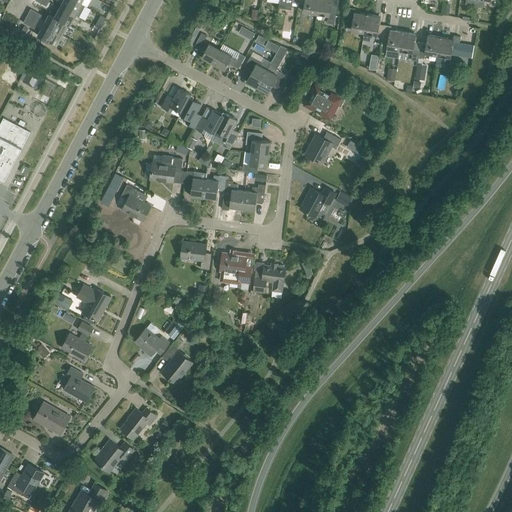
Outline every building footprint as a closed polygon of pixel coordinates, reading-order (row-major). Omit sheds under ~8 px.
[(75,14),(81,4),(73,0),(63,0),(60,6),(75,14)] [(316,14),(318,0),(298,0),(298,3),(305,4),(304,12),(316,14)] [(331,0),(318,0),(316,14),(329,16),(328,19),(335,20),(337,6),(331,5),(331,0)] [(111,7),(104,3),(101,9),(108,13),(111,7)] [(69,25),(75,14),(60,6),(55,17),(64,22),(64,23),(69,25)] [(363,40),(367,14),(354,12),(355,8),(349,7),(346,26),(352,27),(351,31),(364,33),(363,40)] [(31,9),(27,16),(63,35),(69,25),(64,23),(64,22),(55,17),(49,14),(45,21),(40,18),(42,15),(31,9)] [(376,39),(382,40),(384,25),(379,24),(380,16),(367,14),(363,40),(370,41),(371,35),(372,36),(372,34),(376,35),(376,39)] [(37,36),(52,44),(57,46),(63,35),(27,16),(23,23),(34,29),(36,26),(41,28),(37,36)] [(384,25),(382,40),(388,41),(387,48),(399,51),(403,32),(390,29),(391,26),(384,25)] [(403,32),(399,51),(412,53),(411,60),(417,61),(418,57),(420,42),(414,41),(415,34),(403,32)] [(213,64),(220,50),(204,41),(207,36),(202,33),(195,45),(200,48),(201,46),(206,49),(201,57),(213,64)] [(437,56),(441,37),(428,35),(427,43),(420,42),(418,57),(424,58),(424,54),(437,56)] [(453,39),(441,37),(437,56),(450,58),(451,54),(457,55),(460,36),(454,35),(453,39)] [(274,55),(279,45),(265,38),(260,48),(274,55)] [(459,43),(457,55),(472,58),(474,46),(459,43)] [(213,64),(224,70),(229,61),(234,64),(233,66),(238,69),(245,57),(240,54),(237,59),(220,50),(213,64)] [(257,88),(267,69),(260,66),(262,62),(251,56),(243,71),(250,75),(246,82),(257,88)] [(274,73),(267,69),(257,88),(267,93),(271,86),(279,90),(286,76),(276,70),(274,73)] [(390,69),(391,82),(399,82),(399,69),(390,69)] [(39,76),(30,71),(24,81),(29,84),(31,80),(35,82),(39,76)] [(333,115),(338,107),(340,108),(344,100),(331,93),(329,95),(319,90),(321,87),(315,84),(311,93),(313,94),(308,104),(321,111),(319,114),(325,117),(328,112),(333,115)] [(180,115),(191,95),(179,89),(174,98),(168,95),(161,107),(170,112),(173,108),(181,112),(180,115)] [(191,95),(180,115),(189,119),(186,124),(196,129),(202,116),(196,113),(201,104),(190,98),(191,96),(191,95)] [(208,119),(202,116),(196,129),(205,134),(207,129),(215,134),(226,114),(225,114),(224,116),(213,110),(208,119)] [(226,114),(215,134),(216,134),(217,131),(225,135),(223,140),(232,145),(239,132),(233,129),(237,120),(226,114)] [(4,118),(0,124),(0,177),(5,180),(31,132),(4,118)] [(251,152),(269,155),(270,141),(261,140),(262,134),(247,132),(246,144),(252,145),(251,152)] [(341,140),(327,132),(323,139),(317,135),(306,155),(322,163),(331,147),(336,149),(341,140)] [(196,140),(191,137),(186,146),(191,149),(196,140)] [(269,155),(251,152),(249,165),(244,164),(242,171),(257,173),(258,166),(267,167),(269,155)] [(183,159),(163,156),(162,165),(152,164),(150,179),(173,182),(175,170),(181,171),(183,159)] [(204,198),(206,180),(193,178),(194,172),(187,171),(185,186),(192,187),(191,196),(204,198)] [(124,179),(115,174),(111,182),(120,187),(124,179)] [(204,198),(216,199),(217,190),(224,191),(223,198),(224,198),(227,177),(219,176),(219,177),(214,176),(213,180),(206,180),(204,198)] [(224,198),(230,199),(229,208),(242,210),(245,191),(238,190),(238,185),(233,185),(233,181),(226,181),(227,177),(224,198)] [(137,190),(127,185),(121,195),(127,199),(122,209),(143,220),(151,206),(133,197),(137,190)] [(242,210),(255,211),(256,202),(263,203),(265,186),(258,185),(258,188),(253,187),(252,192),(245,191),(242,210)] [(335,193),(325,188),(322,194),(311,188),(300,209),(315,217),(324,201),(330,204),(335,193)] [(350,196),(341,192),(337,199),(346,203),(350,196)] [(206,245),(183,242),(181,257),(201,260),(200,268),(209,270),(211,254),(205,253),(206,245)] [(247,254),(230,252),(230,256),(222,255),(220,271),(222,271),(221,280),(239,283),(239,281),(250,283),(251,268),(245,267),(247,254)] [(285,268),(264,265),(263,272),(256,271),(253,291),(265,293),(266,281),(274,282),(273,290),(282,291),(285,268)] [(94,290),(84,285),(77,297),(87,303),(82,312),(98,321),(111,297),(95,288),(94,290)] [(61,294),(56,303),(69,310),(73,301),(61,294)] [(71,315),(68,321),(73,324),(76,318),(71,315)] [(93,328),(82,322),(78,329),(83,332),(79,338),(69,333),(61,347),(84,360),(92,346),(85,342),(88,335),(89,335),(93,328)] [(159,339),(146,328),(135,341),(145,349),(144,350),(151,356),(156,350),(160,354),(169,343),(161,337),(159,339)] [(183,341),(178,337),(162,357),(167,361),(183,341)] [(193,362),(178,351),(172,359),(175,361),(165,373),(171,378),(170,379),(176,383),(193,362)] [(83,373),(71,367),(67,375),(71,377),(64,389),(86,401),(94,387),(80,379),(83,373)] [(70,417),(43,402),(35,417),(48,425),(47,427),(60,434),(70,417)] [(157,416),(146,408),(142,413),(136,408),(131,414),(132,415),(121,428),(133,439),(146,423),(149,425),(157,416)] [(173,425),(165,420),(162,425),(170,430),(173,425)] [(120,448),(110,440),(103,448),(105,449),(95,461),(108,472),(121,456),(126,460),(134,450),(125,442),(120,448)] [(0,480),(14,456),(0,448),(0,480)] [(11,492),(17,495),(18,493),(23,496),(29,499),(32,493),(44,473),(29,464),(23,475),(17,471),(7,487),(12,490),(11,492)] [(107,491),(95,484),(89,495),(82,491),(70,511),(92,511),(95,506),(98,508),(107,491)]
